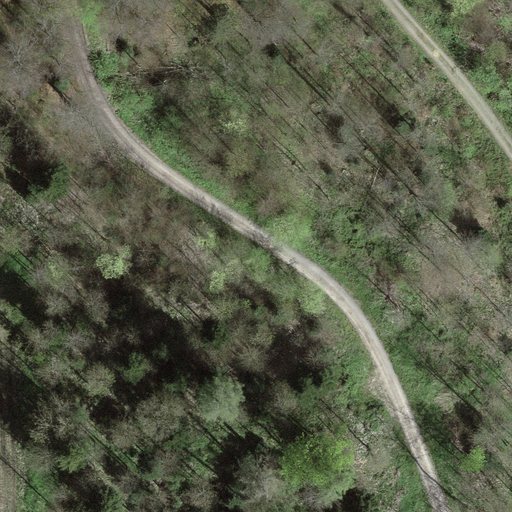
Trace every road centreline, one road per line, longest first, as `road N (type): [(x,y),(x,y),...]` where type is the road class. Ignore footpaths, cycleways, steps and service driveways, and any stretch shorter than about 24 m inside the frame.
road 1 (track): [(61,0),(86,78),(137,150),(344,298),(386,362),(438,511)]
road 2 (track): [(0,324),(11,441),(7,511)]
